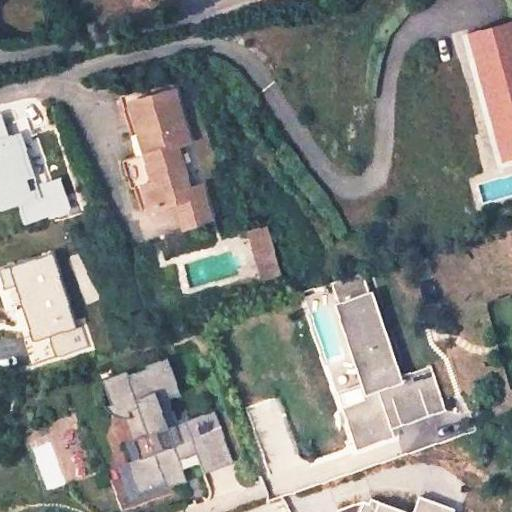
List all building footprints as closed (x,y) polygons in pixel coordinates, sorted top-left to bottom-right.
[(511,25),(464,38),(499,158),(511,155),(511,25)] [(175,90),(162,94),(167,109),(180,106),(175,90)] [(167,109),(162,94),(128,105),(138,135),(150,131),(156,149),(143,154),(151,184),(132,189),(141,218),(152,214),(154,219),(179,212),(185,232),(216,223),(205,189),(188,194),(184,181),(191,178),(181,149),(193,145),(180,106),(167,109)] [(10,166),(0,168),(0,202),(25,196),(30,214),(62,205),(56,182),(44,186),(40,168),(12,176),(10,166)] [(273,227),(251,234),(264,280),(286,273),(273,227)] [(345,306),(377,403),(353,411),(366,452),(402,440),(399,432),(396,423),(451,405),(439,369),(409,379),(381,294),(378,295),(371,275),(343,285),(350,304),(345,306)] [(377,403),(345,306),(343,307),(369,387),(344,396),(364,453),(366,452),(353,411),(377,403)] [(187,461),(203,456),(207,465),(210,475),(241,464),(223,412),(183,426),(173,399),(188,394),(176,359),(152,367),(153,370),(135,376),(134,372),(110,381),(118,405),(111,407),(114,411),(118,414),(122,417),(127,419),(132,419),(137,419),(135,412),(145,409),(154,435),(140,440),(146,459),(133,464),(144,495),(173,485),(174,490),(194,483),(193,479),(193,478),(190,471),(187,461)] [(396,423),(399,432),(454,414),(451,405),(396,423)] [(187,461),(190,471),(207,465),(203,456),(187,461)] [(457,511),(426,500),(421,511),(404,511),(378,502),(345,511),(457,511)]
